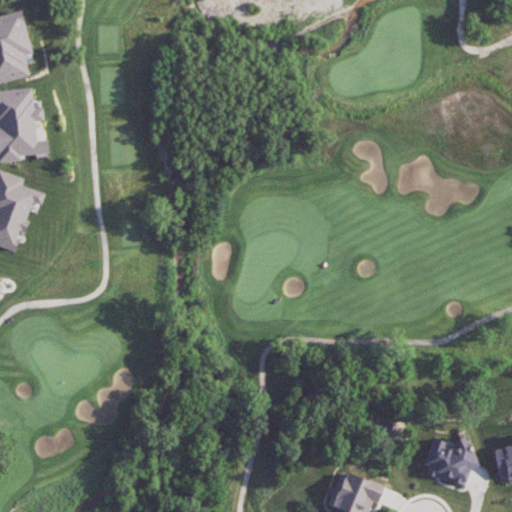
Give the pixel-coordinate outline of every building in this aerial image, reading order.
[(20,10),(0,14),(0,82),(28,76),(23,54),(30,52),(20,10)] [(0,89),(0,161),(19,160),(18,155),(47,153),(46,139),(35,139),(33,121),(42,120),(41,107),(32,108),(30,87),(0,89)] [(0,245),(13,250),(19,230),(22,231),(32,202),(40,204),(44,192),(20,185),(23,177),(0,170),(0,245)] [(432,434),(423,464),(426,465),(423,474),(464,485),(469,466),(469,465),(474,446),(432,434)] [(511,445),(493,449),(499,483),(511,480),(511,445)] [(383,485),(343,471),(331,506),(347,511),(366,511),(371,500),(377,503),(383,485)]
